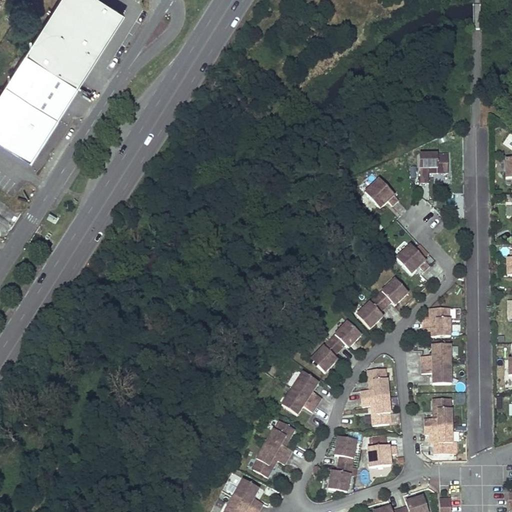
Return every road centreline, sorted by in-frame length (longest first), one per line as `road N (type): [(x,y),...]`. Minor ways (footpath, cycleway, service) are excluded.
road 1 (primary): [(0,381),(241,0)]
road 2 (primary): [(220,0),(0,348)]
road 3 (unclassified): [(36,212),(161,0)]
road 4 (residential): [(298,506),(297,490),(350,378),(377,347),(391,344)]
road 5 (residential): [(391,344),(450,273),(420,217)]
road 6 (residential): [(391,344),(412,468)]
road 7 (residential): [(412,468),(395,482),(298,506)]
